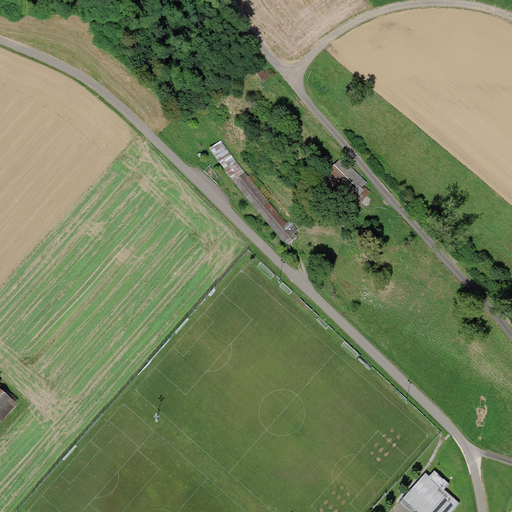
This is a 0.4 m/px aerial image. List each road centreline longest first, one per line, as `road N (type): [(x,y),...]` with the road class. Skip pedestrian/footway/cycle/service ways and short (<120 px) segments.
road 1 (unclassified): [(0,39),(79,75),(137,121),(440,416),(470,454),(482,511)]
road 2 (track): [(225,0),(511,336)]
road 3 (track): [(511,16),(409,3),(357,19),(291,79)]
